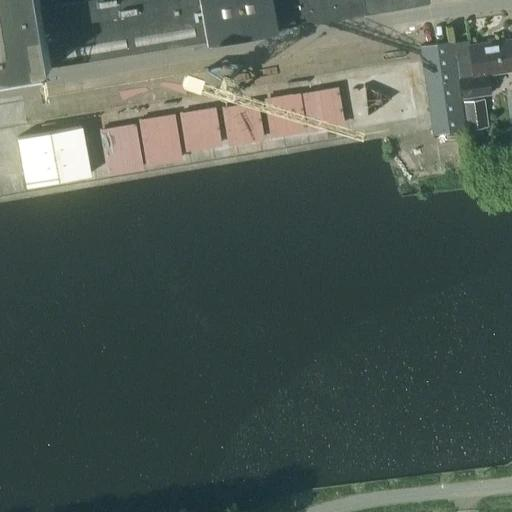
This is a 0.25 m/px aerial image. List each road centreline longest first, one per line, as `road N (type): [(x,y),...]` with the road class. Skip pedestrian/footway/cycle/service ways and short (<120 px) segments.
road 1 (residential): [(0,92),(511,2)]
road 2 (residential): [(511,485),(362,499),(313,511)]
